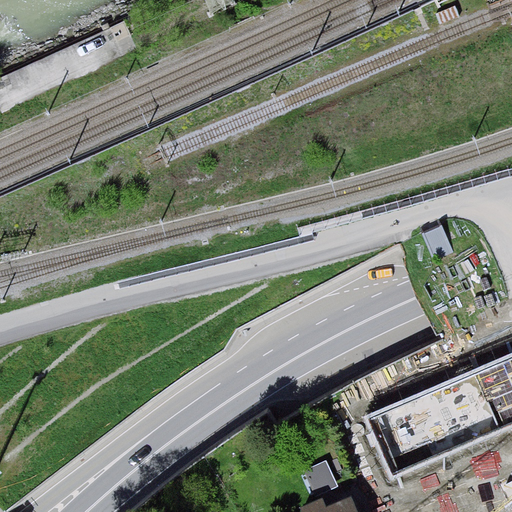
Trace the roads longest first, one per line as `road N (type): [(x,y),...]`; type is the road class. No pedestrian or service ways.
road 1 (unclassified): [(0,333),(511,191)]
road 2 (primary): [(231,398),(327,342),(511,255)]
road 3 (primary): [(231,398),(148,427),(43,511)]
road 4 (primary): [(94,511),(231,398)]
